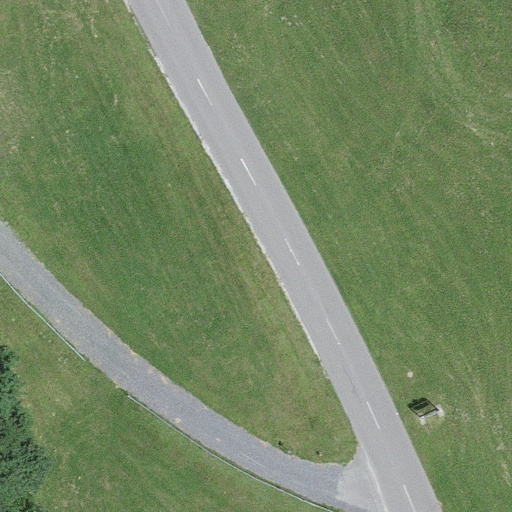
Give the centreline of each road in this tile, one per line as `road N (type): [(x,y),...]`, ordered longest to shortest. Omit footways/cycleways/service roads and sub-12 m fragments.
road 1 (tertiary): [(154,0),(414,511)]
road 2 (track): [(408,494),(314,484),(184,416),(64,313),(0,243)]
